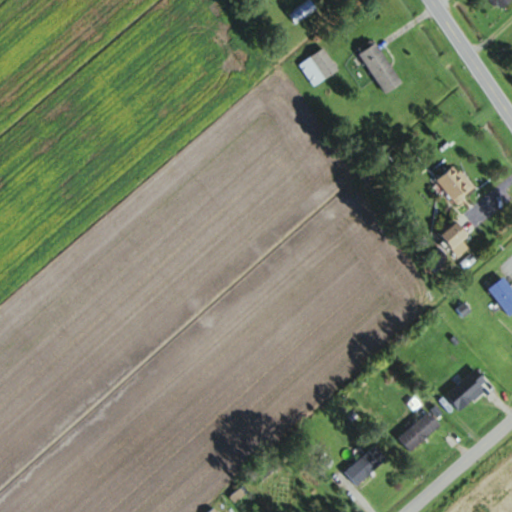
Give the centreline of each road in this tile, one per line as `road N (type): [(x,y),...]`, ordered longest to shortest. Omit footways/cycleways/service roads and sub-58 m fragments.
road 1 (secondary): [(511,122),(426,0)]
road 2 (residential): [(415,511),(511,426)]
